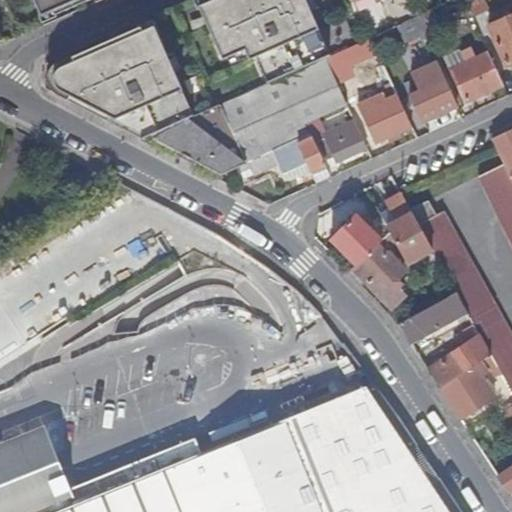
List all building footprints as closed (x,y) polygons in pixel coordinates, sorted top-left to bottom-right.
[(34,0),(41,15),(75,0),(34,0)] [(305,0),(215,0),(200,7),(223,60),(235,55),(240,65),(252,59),(263,86),(326,58),(331,56),(305,0)] [(464,0),(472,17),(487,11),(482,0),(464,0)] [(432,11),(418,17),(426,35),(430,44),(444,37),(432,11)] [(511,62),(511,14),(489,25),(507,65),(511,62)] [(426,35),(418,17),(398,26),(406,43),(426,35)] [(126,125),(149,137),(195,117),(155,27),(63,68),(61,69),(59,71),(58,72),(56,74),(56,77),(55,79),(56,82),(56,84),(57,87),(58,88),(60,90),(63,91),(126,125)] [(331,56),(326,58),(326,59),(338,83),(352,77),(344,62),(371,50),(367,40),(340,52),(331,56)] [(467,63),(453,69),(467,100),(503,84),(488,53),(477,58),(472,47),(462,52),(465,58),(467,63)] [(451,65),(453,69),(467,63),(465,58),(451,65)] [(347,107),(325,59),(264,88),(188,122),(154,140),(223,175),(238,168),(250,163),(312,134),(308,125),(347,107)] [(422,121),(458,105),(446,78),(438,61),(412,73),(420,90),(410,94),(422,121)] [(398,95),(393,84),(385,88),(388,93),(390,99),(398,95)] [(363,112),(377,143),(412,126),(398,95),(390,99),(388,93),(376,99),(378,105),(363,112)] [(511,131),(491,142),(494,148),(511,184),(511,131)] [(339,132),(327,138),(337,161),(364,148),(357,135),(344,141),(339,132)] [(312,134),(250,163),(255,175),(280,163),(286,175),(308,164),(312,173),(327,166),(312,134)] [(255,175),(250,163),(238,168),(244,180),(255,175)] [(312,173),(308,164),(286,175),(288,180),(300,174),(300,178),(312,173)] [(511,189),(501,167),(477,178),(511,250),(511,189)] [(0,362),(164,260),(123,193),(0,269),(0,362)] [(433,250),(419,225),(418,224),(411,211),(402,195),(386,204),(395,222),(386,227),(389,233),(407,264),(433,250)] [(434,215),(427,202),(411,211),(418,224),(434,215)] [(511,337),(442,213),(419,225),(433,250),(457,293),(468,313),(471,319),(478,331),(480,336),(491,355),(497,365),(511,392),(511,337)] [(389,233),(386,227),(380,215),(368,228),(356,216),(331,242),(356,267),(377,246),(389,233)] [(400,263),(391,254),(388,257),(377,246),(356,267),(349,274),(360,284),(364,280),(391,307),(403,295),(396,288),(400,283),(397,280),(405,272),(400,263)] [(457,293),(431,307),(397,326),(410,345),(468,313),(457,293)] [(478,331),(471,319),(466,322),(473,335),(478,331)] [(491,355),(480,336),(428,371),(441,389),(491,355)] [(494,398),(480,377),(497,365),(491,355),(441,389),(461,420),(494,398)] [(0,511),(465,511),(442,477),(434,482),(412,448),(419,443),(400,415),(376,381),(289,417),(201,452),(196,437),(74,487),(65,466),(46,425),(0,442),(0,511)] [(511,397),(498,405),(511,429),(511,397)] [(511,466),(498,476),(511,494),(511,493),(511,466)]
